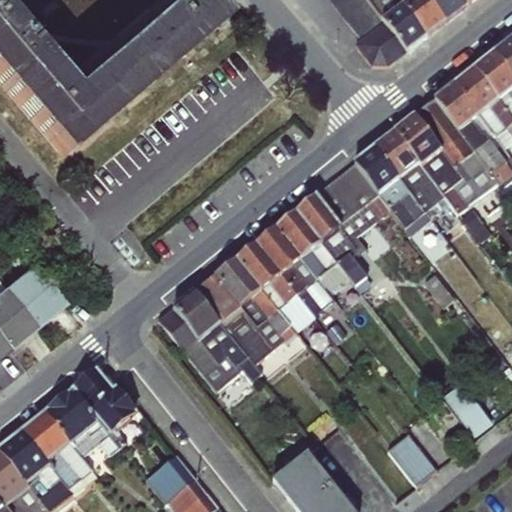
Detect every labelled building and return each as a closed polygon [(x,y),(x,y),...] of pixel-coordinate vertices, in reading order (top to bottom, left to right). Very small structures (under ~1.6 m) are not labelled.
[(223,23),(203,0),(176,0),(111,55),(142,92),(223,23)] [(405,54),(366,0),(325,0),(359,43),(353,47),(362,58),(371,70),(387,69),(405,54)] [(426,39),(395,0),(366,0),(405,54),(426,39)] [(445,24),(427,0),(395,0),(426,39),(445,24)] [(427,0),(445,24),(465,8),(459,0),(427,0)] [(67,92),(0,13),(0,88),(30,124),(67,92)] [(511,39),(493,55),(511,78),(511,39)] [(142,92),(111,55),(67,92),(30,124),(61,160),(142,92)] [(511,78),(493,55),(472,72),(511,118),(511,78)] [(511,118),(472,72),(453,88),(505,152),(511,147),(511,118)] [(511,162),(505,152),(453,88),(434,102),(495,186),(506,198),(511,193),(511,162)] [(414,119),(477,202),(495,186),(434,102),(414,119)] [(477,202),(414,119),(394,135),(447,208),(458,218),(477,202)] [(447,208),(394,135),(375,150),(430,222),(447,208)] [(430,222),(375,150),(354,167),(388,215),(419,254),(424,250),(414,236),(430,222)] [(295,214),(348,285),(353,290),(354,289),(366,280),(353,262),(365,252),(356,239),(388,215),(354,167),(295,214)] [(348,285),(295,214),(275,231),(331,299),(348,285)] [(331,299),(275,231),(256,246),(316,320),(334,302),(331,299)] [(316,320),(256,246),(235,263),(295,337),(316,320)] [(214,280),(275,353),(295,337),(235,263),(214,280)] [(4,291),(36,331),(64,308),(31,267),(4,291)] [(193,297),(255,368),(275,353),(214,280),(193,297)] [(36,331),(4,291),(0,285),(0,345),(7,354),(36,331)] [(255,368),(193,297),(172,313),(227,379),(234,374),(251,386),(261,378),(255,368)] [(72,393),(119,451),(124,446),(118,433),(137,416),(116,387),(111,389),(98,372),(72,393)] [(477,439),(494,425),(464,385),(447,399),(477,439)] [(119,451),(72,393),(44,415),(83,461),(98,447),(109,460),(119,451)] [(83,461),(44,415),(20,435),(59,481),(70,498),(74,498),(96,478),(83,461)] [(419,485),(439,469),(410,434),(390,450),(419,485)] [(59,481),(20,435),(0,451),(0,456),(42,505),(59,481)] [(47,511),(42,505),(0,456),(0,503),(7,511),(47,511)] [(350,511),(307,457),(271,485),(293,511),(350,511)] [(217,511),(175,458),(144,483),(169,511),(167,511),(217,511)]
